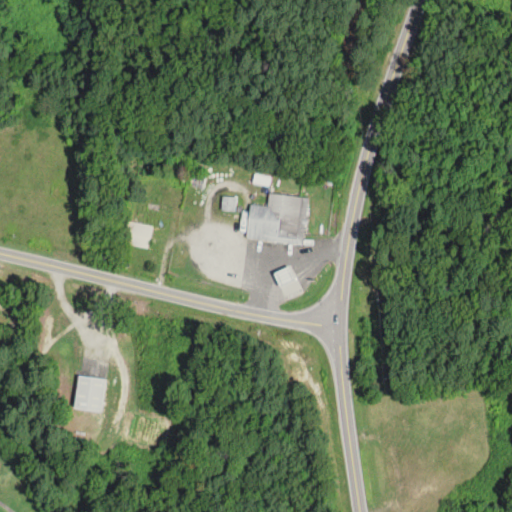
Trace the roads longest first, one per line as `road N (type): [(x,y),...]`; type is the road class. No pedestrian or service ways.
road 1 (tertiary): [(0,253),(235,311),(339,326)]
road 2 (tertiary): [(339,326),(346,250),(370,146),(419,0)]
road 3 (tertiary): [(359,511),(339,326)]
